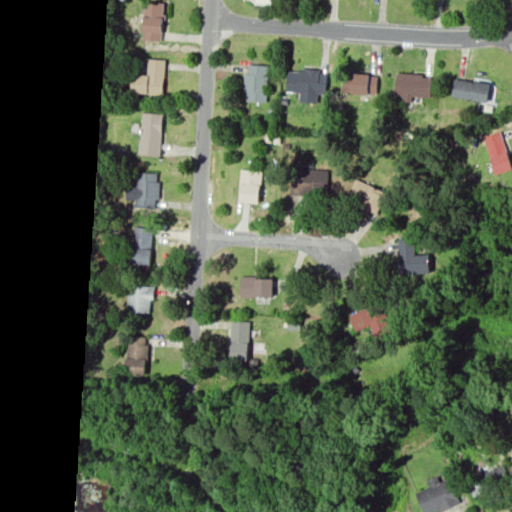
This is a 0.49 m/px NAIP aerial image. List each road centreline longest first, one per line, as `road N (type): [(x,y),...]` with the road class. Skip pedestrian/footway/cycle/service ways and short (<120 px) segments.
road 1 (residential): [(187,389),(212,0)]
road 2 (residential): [(211,23),(458,39),(511,31)]
road 3 (residential): [(199,235),(325,244),(354,255)]
